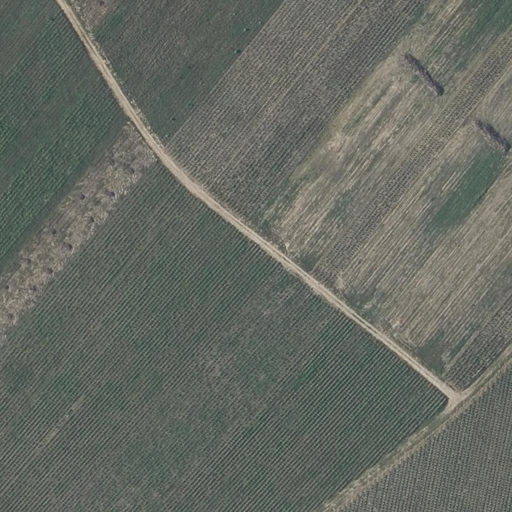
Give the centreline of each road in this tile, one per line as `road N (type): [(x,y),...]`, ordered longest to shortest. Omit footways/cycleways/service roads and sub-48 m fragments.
road 1 (track): [(456,400),(190,187),(144,136),(58,0)]
road 2 (track): [(319,511),(511,344)]
